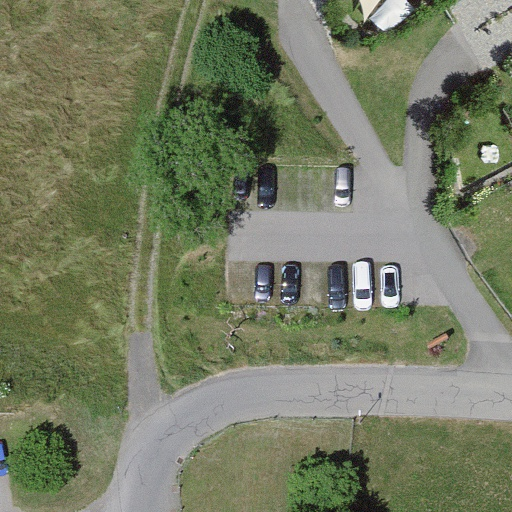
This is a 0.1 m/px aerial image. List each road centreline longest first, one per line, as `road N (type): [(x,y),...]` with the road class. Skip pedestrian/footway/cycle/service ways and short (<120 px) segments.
road 1 (track): [(152,446),(133,356),(153,165),(192,0)]
road 2 (unclassified): [(511,395),(324,386),(238,392),(193,411),(152,446),(135,511)]
